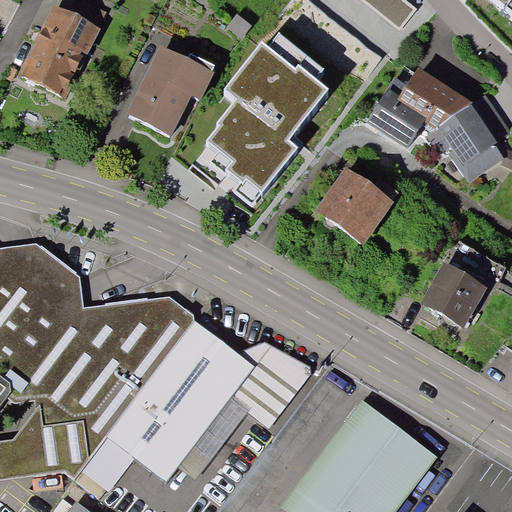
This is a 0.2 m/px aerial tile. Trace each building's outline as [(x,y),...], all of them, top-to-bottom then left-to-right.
[(406,0),(361,0),(400,30),(417,9),(406,0)] [(511,12),(511,0),(496,0),(504,6),(511,12)] [(84,1),(76,16),(99,28),(106,12),(84,1)] [(76,16),(54,5),(19,74),(66,98),(72,85),(70,83),(77,68),(80,70),(100,29),(99,28),(76,16)] [(280,33),(269,46),(296,67),(298,64),(316,78),(324,68),(280,33)] [(269,46),(262,40),(224,88),(236,98),(217,122),(219,124),(206,140),(232,161),(226,168),(241,181),(244,183),(246,180),(262,192),(298,147),(289,139),(329,88),(316,78),(298,64),(296,67),(269,46)] [(188,59),(160,45),(126,114),(172,136),(192,95),(201,100),(215,72),(212,70),(188,59)] [(190,53),(188,59),(212,70),(214,65),(190,53)] [(473,102),(418,67),(407,84),(395,77),(367,122),(407,148),(424,121),(434,128),(437,127),(453,150),(449,154),(470,183),(504,158),(495,144),(511,132),(486,95),(473,102)] [(511,151),(507,150),(504,158),(501,165),(511,169),(511,151)] [(375,186),(346,167),(315,211),(364,245),(400,193),(380,179),(375,186)] [(244,183),(241,181),(233,191),(252,205),(262,192),(246,180),(244,183)] [(0,480),(65,471),(75,479),(82,470),(194,320),(194,315),(170,296),(84,307),(80,276),(37,242),(0,247),(0,480)] [(488,286),(444,261),(420,302),(464,327),(488,286)] [(240,354),(194,320),(82,470),(110,492),(135,459),(166,482),(178,467),(234,396),(251,409),(247,412),(269,428),(312,374),(310,366),(265,342),(243,350),(240,354)] [(247,412),(251,409),(234,396),(178,467),(196,479),(247,412)] [(395,511),(437,457),(362,400),(281,506),(288,511),(395,511)] [(89,511),(76,501),(67,511),(89,511)]
